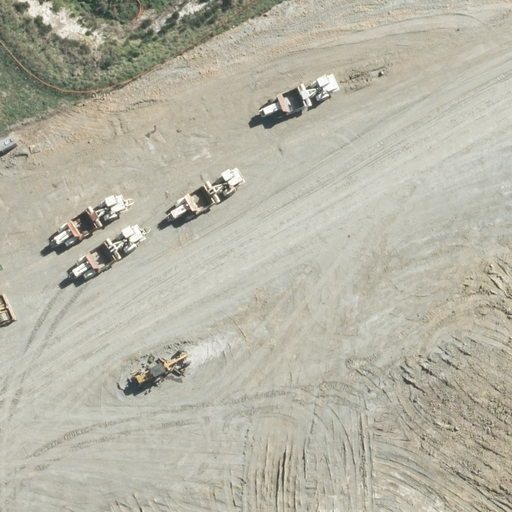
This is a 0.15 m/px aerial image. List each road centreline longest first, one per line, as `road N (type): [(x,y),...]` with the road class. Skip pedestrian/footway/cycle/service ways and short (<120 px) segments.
road 1 (unknown): [(0,25),(104,19),(511,251)]
road 2 (unknown): [(69,511),(0,371)]
